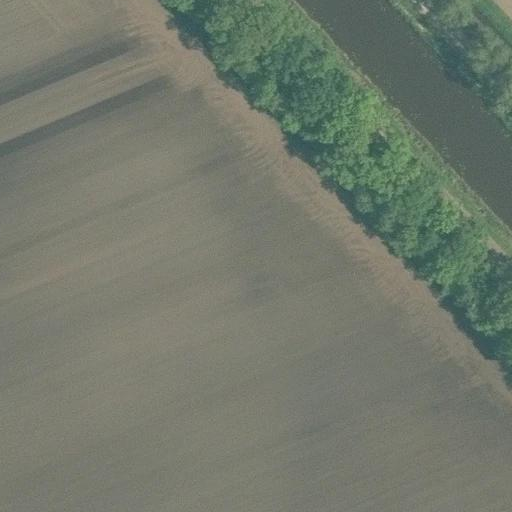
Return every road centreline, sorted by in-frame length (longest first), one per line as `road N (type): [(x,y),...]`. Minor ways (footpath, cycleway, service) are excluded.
road 1 (track): [(258,0),(511,275)]
road 2 (track): [(511,105),(412,0)]
